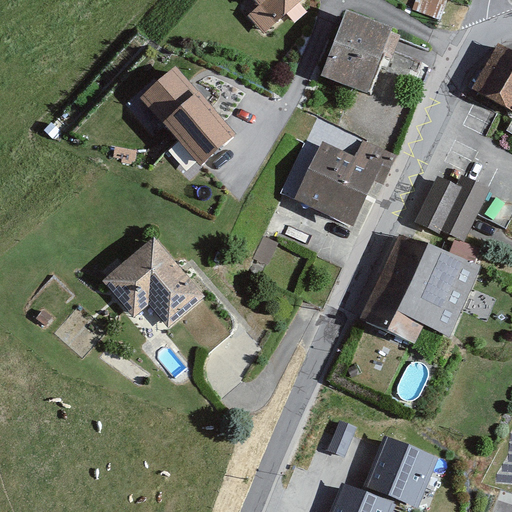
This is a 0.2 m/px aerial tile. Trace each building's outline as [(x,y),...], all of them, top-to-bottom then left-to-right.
[(250,14),(268,37),(314,0),(256,0),(261,6),(250,14)] [(438,16),(445,0),(418,0),(416,6),(438,16)] [(368,95),(394,30),(347,11),(321,76),(368,95)] [(511,55),(506,53),(481,97),(511,114),(511,55)] [(237,134),(175,67),(140,99),(202,166),(237,134)] [(359,170),(330,156),(304,206),(360,234),(396,163),(369,150),(359,170)] [(437,174),(417,220),(457,238),(455,244),(464,248),(490,186),(462,174),(458,183),(437,174)] [(488,275),(408,238),(369,322),(422,347),(431,328),(458,341),(488,275)] [(164,240),(106,284),(137,325),(158,309),(175,331),(212,302),(164,240)] [(348,453),(355,423),(341,420),(333,449),(348,453)] [(434,456),(387,438),(367,488),(414,506),(434,456)] [(388,511),(392,503),(344,485),(333,511),(388,511)]
